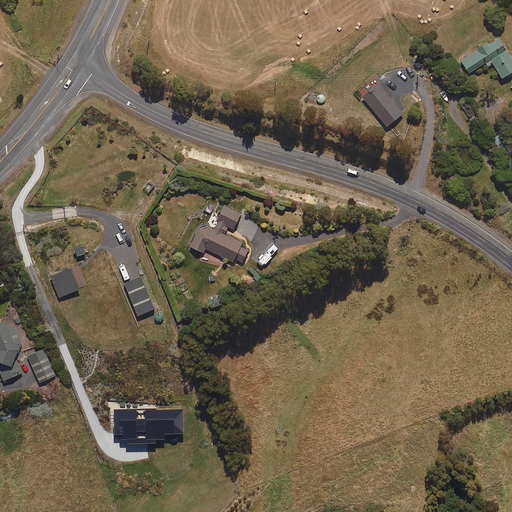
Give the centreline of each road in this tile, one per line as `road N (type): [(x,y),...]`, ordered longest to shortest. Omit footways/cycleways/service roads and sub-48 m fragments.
road 1 (secondary): [(511,262),(395,191),(181,124),(75,64)]
road 2 (secondary): [(75,64),(0,159)]
